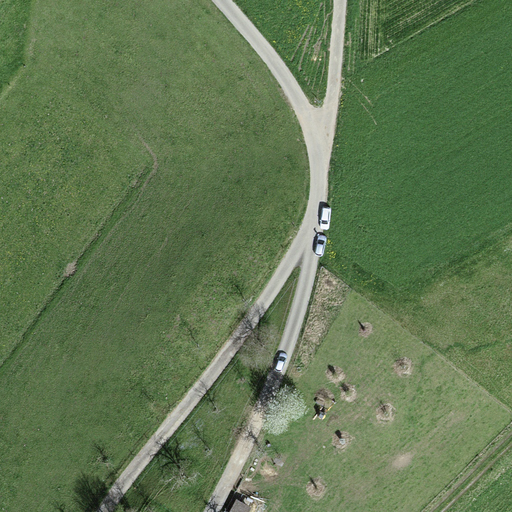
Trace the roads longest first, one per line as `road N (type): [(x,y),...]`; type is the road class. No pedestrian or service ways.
road 1 (unclassified): [(220,0),(298,98),(314,136),(318,180),(293,328),(211,511)]
road 2 (track): [(315,215),(241,335),(102,511)]
road 3 (track): [(314,136),(329,109),(340,0)]
